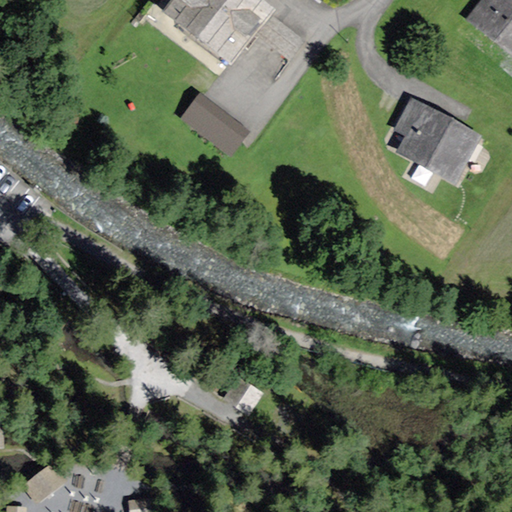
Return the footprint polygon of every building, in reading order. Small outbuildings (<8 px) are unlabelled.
[(178,0),(164,19),(231,69),(256,35),(288,59),(302,41),(270,17),(273,13),(255,0),(178,0)] [(511,0),(485,0),(468,21),(511,55),(511,0)] [(247,134),(201,99),(184,120),(230,155),(247,134)] [(478,138),(411,105),(397,134),(407,139),(399,156),(454,185),(478,138)] [(261,395),(235,379),(221,401),(246,417),(261,395)] [(61,482),(49,466),(23,487),(36,503),(61,482)] [(152,511),(151,500),(128,502),(128,511),(152,511)]
